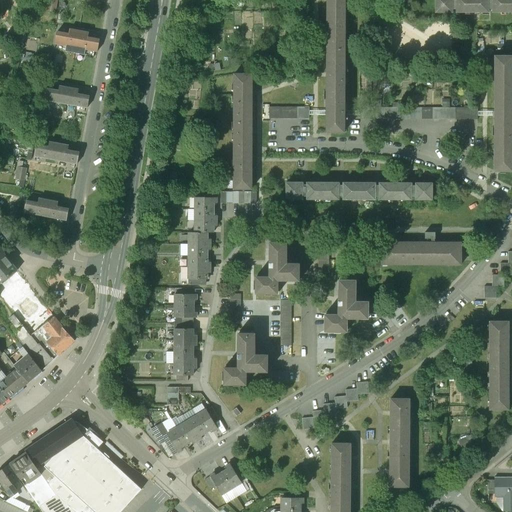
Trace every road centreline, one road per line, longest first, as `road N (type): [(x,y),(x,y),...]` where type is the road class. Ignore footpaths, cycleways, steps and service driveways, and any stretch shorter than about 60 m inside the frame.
road 1 (secondary): [(113,266),(161,0)]
road 2 (residential): [(315,387),(448,306),(511,218)]
road 3 (residential): [(115,0),(67,259)]
road 4 (residential): [(288,136),(294,143),(421,152),(511,202)]
road 5 (tertiary): [(67,386),(166,481)]
road 6 (residential): [(166,481),(280,410)]
road 7 (secondary): [(67,386),(99,331),(113,266)]
